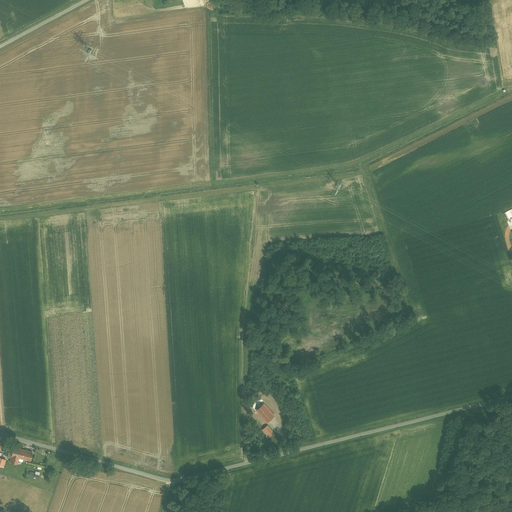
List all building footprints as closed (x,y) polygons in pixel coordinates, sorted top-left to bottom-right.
[(511,208),(503,212),(506,219),(511,216),(511,208)] [(262,404),(255,411),(267,423),(275,415),(269,409),(268,410),(262,404)] [(273,435),(265,425),(260,430),(260,431),(262,430),(270,439),(273,435)] [(22,447),(14,445),(10,461),(17,462),(19,455),(21,449),(22,447)] [(32,452),(21,449),(19,455),(19,458),(29,461),(32,452)]
